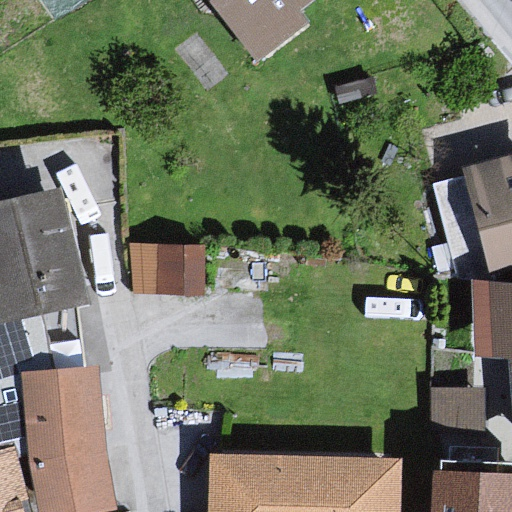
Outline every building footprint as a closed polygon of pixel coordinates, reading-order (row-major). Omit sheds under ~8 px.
[(207,0),(261,74),(315,39),(315,19),(337,0),(207,0)] [(511,168),(465,179),(493,288),(511,283),(511,168)] [(77,197),(0,211),(0,303),(7,335),(104,311),(77,197)] [(206,279),(205,229),(132,231),(134,281),(206,279)] [(511,291),(493,288),(476,285),(474,363),(511,362),(511,291)] [(436,375),(433,418),(483,421),(485,378),(436,375)] [(0,461),(0,511),(34,511),(21,458),(0,461)] [(407,511),(407,467),(219,458),(216,511),(407,511)] [(448,511),(511,511),(511,470),(453,465),(448,511)]
